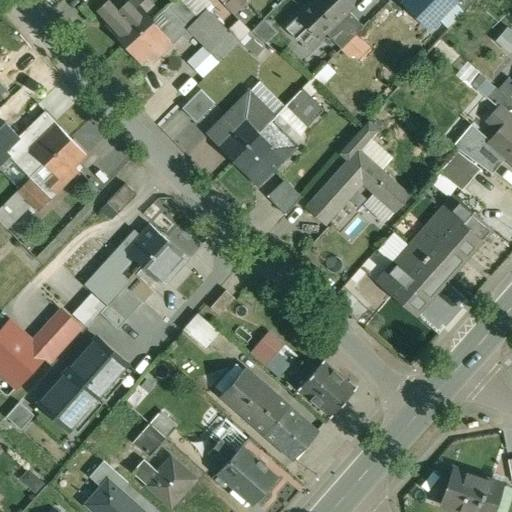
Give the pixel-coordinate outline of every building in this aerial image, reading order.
[(149,0),(133,0),(130,3),(129,3),(119,12),(109,1),(100,10),(111,21),(107,24),(128,46),(154,21),(147,13),(155,5),(149,0)] [(175,0),(154,21),(128,46),(143,63),(149,58),(154,62),(190,29),(207,47),(227,28),(208,9),(202,15),(188,0),(175,0)] [(351,6),(344,0),(315,0),(286,28),(297,39),(310,26),(320,36),(325,31),(343,49),(365,26),(348,9),(351,6)] [(406,0),(404,3),(429,27),(455,2),(456,1),(454,0),(406,0)] [(454,0),(456,1),(455,2),(465,11),(473,0),(454,0)] [(260,41),(269,31),(258,21),(249,31),(260,41)] [(511,29),(509,27),(497,40),(511,52),(511,29)] [(230,31),(211,50),(222,61),(241,42),(230,31)] [(511,78),(510,77),(499,88),(511,99),(511,78)] [(0,80),(0,97),(8,90),(0,80)] [(261,81),(209,134),(234,159),(271,122),(276,117),(275,117),(286,106),(261,81)] [(511,99),(499,88),(495,85),(486,95),(499,107),(511,117),(511,115),(511,99)] [(202,89),(184,108),(198,122),(216,103),(202,89)] [(324,111),(302,89),(286,106),(275,117),(276,117),(271,122),(272,123),(286,108),(307,129),(324,111)] [(511,115),(511,117),(499,107),(487,120),(499,131),(501,129),(503,132),(494,143),(493,143),(508,156),(511,160),(511,115)] [(369,121),(341,153),(349,161),(359,150),(359,151),(378,129),(369,121)] [(56,122),(45,132),(40,128),(16,151),(28,164),(37,154),(46,163),(72,138),(56,122)] [(271,122),(234,159),(258,184),(295,146),(272,123),(271,122)] [(494,143),(472,123),(454,144),(482,165),(483,165),(493,173),(508,156),(493,143),(494,143)] [(72,138),(46,163),(55,173),(46,182),(57,194),(81,171),(76,166),(88,155),(72,138)] [(349,161),(308,207),(326,223),(363,181),(396,210),(409,196),(359,151),(359,150),(349,161)] [(480,166),(459,150),(449,161),(447,160),(445,162),(447,164),(440,172),(463,189),(482,168),(480,166),(483,165),(482,165),(480,166)] [(31,179),(9,157),(0,166),(0,171),(19,190),(31,179)] [(53,200),(31,179),(19,190),(40,212),(53,200)] [(303,197),(286,179),(269,196),(287,215),(303,197)] [(126,183),(108,202),(120,213),(138,194),(126,183)] [(19,190),(0,209),(0,220),(16,236),(40,212),(19,190)] [(492,228),(456,196),(412,246),(448,277),(492,228)] [(151,224),(140,235),(136,231),(113,256),(126,268),(135,258),(144,266),(168,239),(151,224)] [(144,266),(137,273),(150,285),(157,278),(165,286),(179,271),(175,267),(185,255),(168,239),(144,266)] [(448,277),(412,246),(380,282),(416,314),(448,277)] [(130,281),(109,261),(87,284),(109,305),(126,286),(130,281)] [(150,285),(137,273),(130,281),(126,286),(144,302),(155,289),(150,285)] [(109,305),(99,315),(118,331),(144,302),(126,286),(109,305)] [(217,317),(228,294),(217,288),(206,311),(217,317)] [(63,310),(33,343),(47,355),(46,356),(51,361),(82,328),(63,310)] [(201,349),(215,332),(190,313),(177,330),(201,349)] [(33,343),(10,322),(0,333),(0,369),(18,386),(46,356),(47,355),(33,343)] [(261,366),(280,343),(264,330),(245,353),(261,366)] [(126,376),(97,350),(43,410),(72,436),(126,376)] [(356,388),(324,360),(300,387),(332,416),(356,388)] [(289,406),(246,369),(222,395),(266,433),(289,406)] [(318,432),(289,406),(266,433),(295,458),(318,432)] [(20,408),(9,421),(22,432),(33,419),(20,408)] [(176,428),(160,413),(150,424),(167,438),(176,428)] [(167,438),(150,424),(135,440),(152,455),(167,438)] [(236,453),(221,440),(210,452),(225,465),(236,453)] [(257,461),(241,447),(236,453),(225,465),(220,471),(256,503),(258,500),(260,502),(261,502),(262,501),(267,496),(268,494),(267,492),(266,491),(277,479),(267,470),(267,466),(262,461),(257,461)] [(158,472),(148,484),(172,506),(196,479),(172,457),(158,472)] [(144,459),(133,471),(148,484),(158,472),(144,459)] [(495,511),(505,485),(454,468),(442,504),(467,511),(495,511)]
